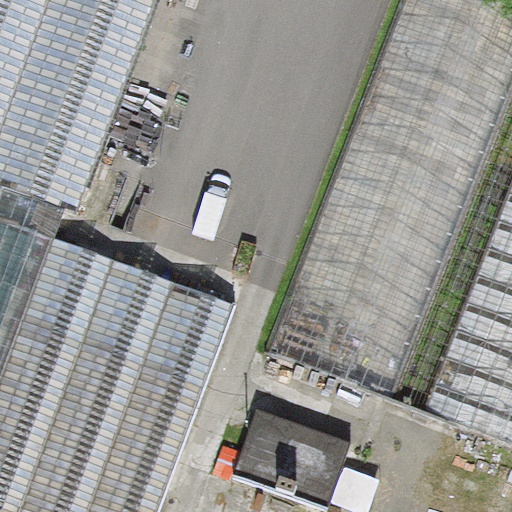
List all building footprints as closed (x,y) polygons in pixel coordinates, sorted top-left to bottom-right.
[(0,0),(0,128),(48,0),(0,0)] [(48,0),(0,128),(0,201),(63,225),(71,228),(157,0),(48,0)] [(511,19),(463,0),(398,0),(255,361),(511,462),(511,19)] [(63,225),(0,201),(0,392),(51,258),(63,225)] [(0,511),(21,511),(109,280),(51,258),(0,392),(0,511)] [(90,511),(168,302),(109,280),(21,511),(90,511)] [(156,511),(227,323),(168,302),(90,511),(156,511)] [(227,491),(284,511),(325,511),(345,458),(252,423),(227,491)]
